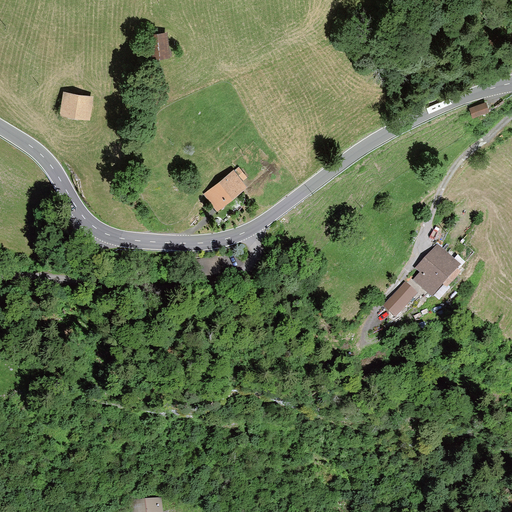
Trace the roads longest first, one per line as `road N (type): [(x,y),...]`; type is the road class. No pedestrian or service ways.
road 1 (tertiary): [(0,127),(46,160),(100,231),(199,242),(252,228),(388,132),(511,83)]
road 2 (track): [(0,273),(197,288),(248,268),(252,228)]
road 3 (track): [(378,305),(416,259),(451,170),(511,115)]
